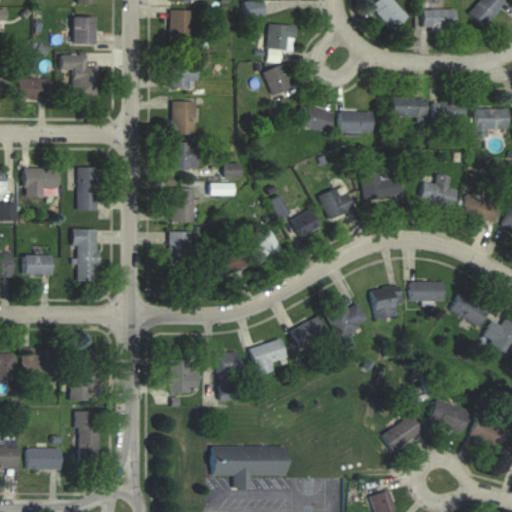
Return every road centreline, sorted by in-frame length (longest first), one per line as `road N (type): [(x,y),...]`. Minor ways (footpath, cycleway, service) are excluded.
road 1 (residential): [(125,463),(132,0)]
road 2 (residential): [(511,275),(454,245),(397,238),(363,245),(236,311),(131,313)]
road 3 (residential): [(511,51),(485,61),(392,60),(369,52)]
road 4 (residential): [(132,133),(0,131)]
road 5 (residential): [(131,313),(0,310)]
road 6 (residential): [(451,463),(462,479),(458,492),(447,501),(427,497),(422,471),(438,460),(451,463)]
